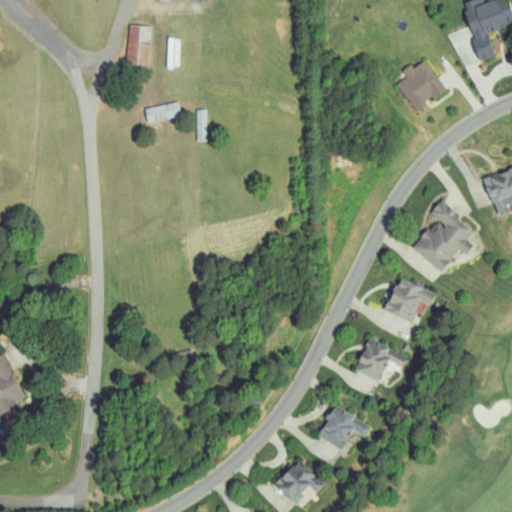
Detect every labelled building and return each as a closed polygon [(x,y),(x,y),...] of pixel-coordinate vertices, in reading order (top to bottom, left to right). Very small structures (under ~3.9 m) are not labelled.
[(493,18),(488,0),(449,0),(451,6),(447,7),(460,55),(481,50),(477,36),(474,37),(470,24),(493,18)] [(139,22),(116,18),(110,57),(133,60),(139,22)] [(381,78),(400,104),(430,83),(408,51),(388,65),(392,70),(381,78)] [(510,183),(504,160),(467,170),(478,210),(492,206),(490,198),(500,195),(497,187),(510,183)] [(422,265),(441,243),(447,248),(456,238),(450,233),(456,226),(439,212),(442,209),(425,194),(413,207),(422,215),(413,225),(410,223),(394,241),(422,265)] [(392,318),(404,295),(413,299),(419,289),(381,270),(364,303),(392,318)] [(339,365),(363,375),(371,355),(386,361),(391,348),(350,333),(342,355),(342,356),(339,365)] [(0,397),(12,391),(0,367),(2,366),(0,362),(0,397)] [(299,428),(322,443),(335,423),(348,431),(355,422),(318,398),(299,428)] [(275,497),(293,480),(300,487),(307,480),(281,453),(256,477),(275,497)]
